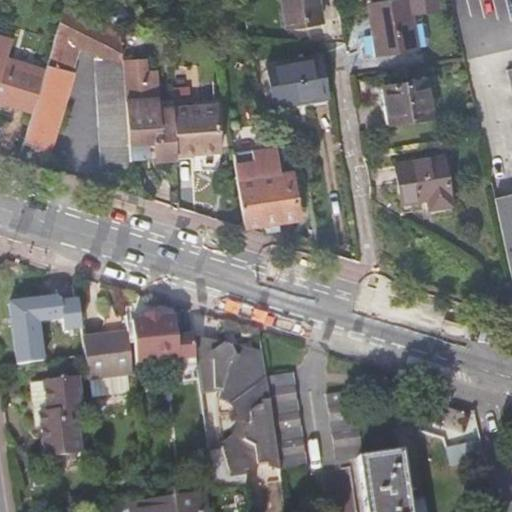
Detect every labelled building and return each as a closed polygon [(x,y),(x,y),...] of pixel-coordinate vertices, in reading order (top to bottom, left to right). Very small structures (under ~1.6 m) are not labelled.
[(66,0),(44,75),(33,111),(22,145),(44,151),(59,106),(62,107),(81,46),(98,54),(94,86),(100,170),(130,179),(129,159),(128,142),(122,60),(120,35),(89,0),(66,0)] [(316,0),(281,0),(285,23),(320,18),(316,0)] [(408,0),(373,0),(369,1),(377,54),(416,48),(408,0)] [(318,53),(265,61),(272,104),(325,95),(318,53)] [(153,141),(155,159),(177,158),(176,153),(173,107),(158,108),(155,71),(146,72),(144,59),(122,60),(128,142),(153,141)] [(44,75),(0,61),(0,101),(33,111),(44,75)] [(511,67),(506,69),(511,92),(511,192),(493,197),(511,284),(511,67)] [(427,78),(382,84),(388,122),(433,114),(427,78)] [(219,149),(216,104),(173,107),(176,153),(219,149)] [(273,147),(232,152),(243,225),(298,217),(292,186),(299,185),(297,171),(277,174),(273,147)] [(444,155),(394,163),(400,202),(426,198),(428,209),(452,205),(444,155)] [(83,337),(81,317),(54,320),(50,282),(10,285),(13,325),(53,322),(55,344),(39,345),(41,362),(85,356),(83,337)] [(101,319),(103,334),(128,331),(126,316),(101,319)] [(180,369),(196,367),(192,335),(176,337),(174,316),(133,318),(136,360),(178,358),(180,369)] [(103,334),(83,337),(85,356),(88,380),(133,373),(128,331),(103,334)] [(291,373),(264,377),(279,469),(306,465),(291,373)] [(48,411),(40,412),(47,458),(81,454),(74,408),(81,407),(76,377),(44,382),(48,411)] [(363,457),(353,391),(327,394),(336,461),(357,458),(363,457)] [(448,410),(443,426),(462,432),(467,416),(448,410)] [(409,511),(407,499),(400,451),(363,457),(357,458),(365,511),(409,511)] [(149,500),(133,502),(134,511),(205,511),(203,492),(149,500)] [(424,511),(422,497),(407,499),(409,511),(424,511)]
